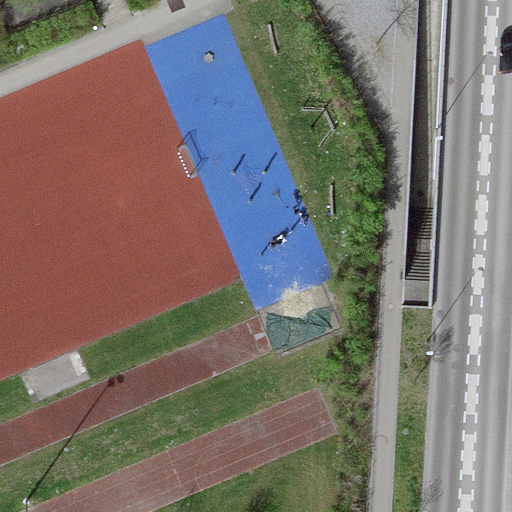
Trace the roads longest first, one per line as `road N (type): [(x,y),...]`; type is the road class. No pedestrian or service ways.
road 1 (primary): [(474,359),(493,0)]
road 2 (primary): [(465,511),(474,359)]
